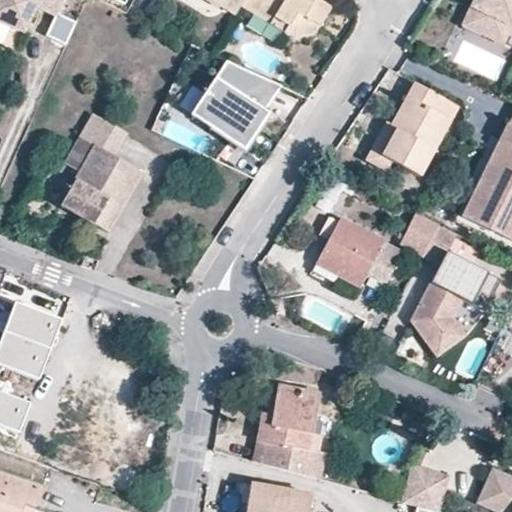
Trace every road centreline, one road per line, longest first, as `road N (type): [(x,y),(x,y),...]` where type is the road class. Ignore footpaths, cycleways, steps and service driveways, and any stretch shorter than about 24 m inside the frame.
road 1 (residential): [(406,4),(232,267),(222,299)]
road 2 (unclassified): [(488,421),(245,330)]
road 3 (residential): [(0,252),(193,324)]
road 4 (residential): [(211,349),(178,511)]
